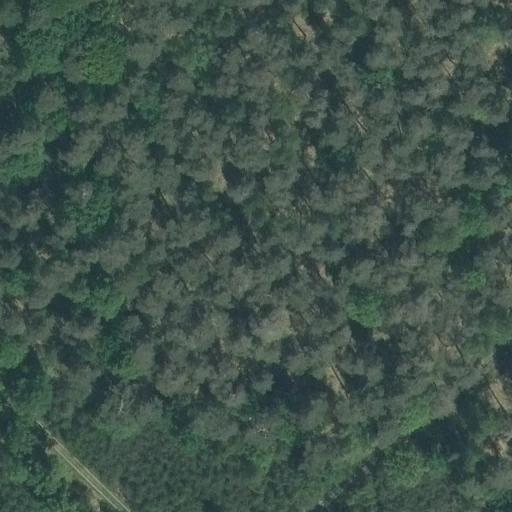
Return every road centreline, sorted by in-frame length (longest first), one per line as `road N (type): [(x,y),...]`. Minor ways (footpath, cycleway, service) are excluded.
road 1 (track): [(309,511),(511,305)]
road 2 (track): [(0,385),(128,511)]
